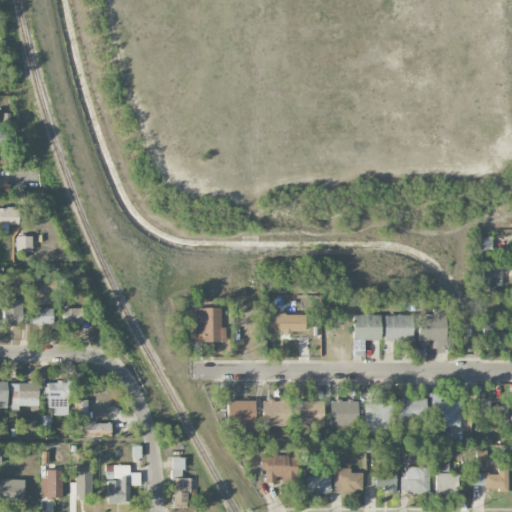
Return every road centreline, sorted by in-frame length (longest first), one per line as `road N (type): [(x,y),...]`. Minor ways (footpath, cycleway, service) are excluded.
road 1 (residential): [(511,371),(197,370)]
road 2 (residential): [(156,511),(152,437),(119,367)]
road 3 (residential): [(119,367),(86,355),(0,354)]
